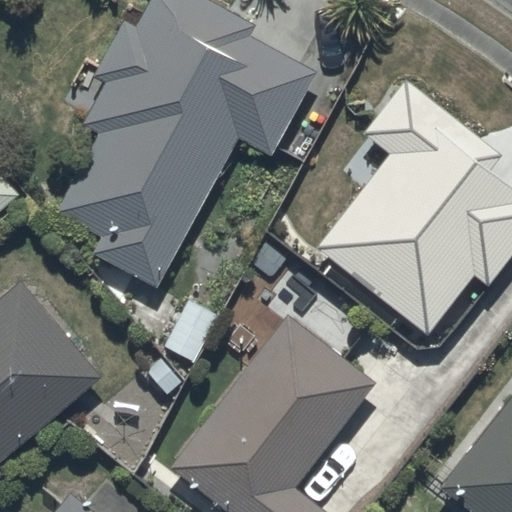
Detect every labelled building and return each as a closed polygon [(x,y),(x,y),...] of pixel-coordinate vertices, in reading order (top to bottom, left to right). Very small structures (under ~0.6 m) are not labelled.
[(160,275),(240,126),(274,144),(317,59),(250,25),(256,13),(230,0),(144,0),(137,15),(127,9),(97,63),(110,70),(85,115),(101,123),(57,203),(101,227),(93,242),(102,247),(92,267),(116,280),(127,259),(135,263),(118,294),(163,318),(181,286),(160,275)] [(391,144),(318,235),(431,323),(477,263),(492,275),(511,249),(511,134),(505,145),(406,68),(363,123),(391,144)] [(0,201),(22,183),(0,155),(0,201)] [(0,468),(2,468),(0,465),(0,453),(102,366),(22,272),(0,290),(0,468)] [(343,511),(296,476),(376,370),(287,303),(271,325),(256,314),(230,349),(245,361),(171,460),(239,511),(343,511)] [(511,511),(511,381),(441,472),(490,511),(511,511)] [(106,511),(67,480),(41,511),(106,511)]
